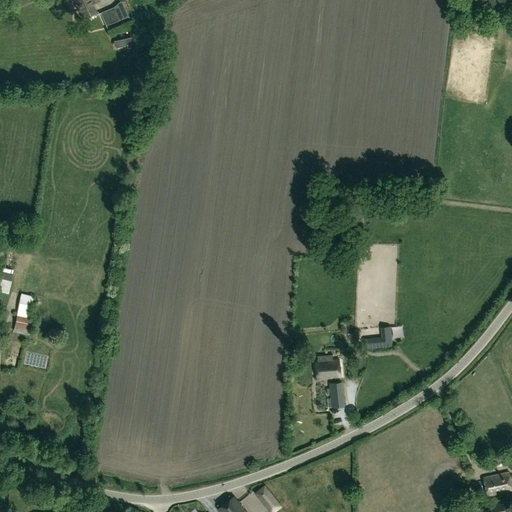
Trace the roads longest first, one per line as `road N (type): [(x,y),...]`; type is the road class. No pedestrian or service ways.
road 1 (unclassified): [(158,500),(248,480),(373,426),(450,375),(511,304)]
road 2 (unclassified): [(0,458),(98,493),(158,500)]
